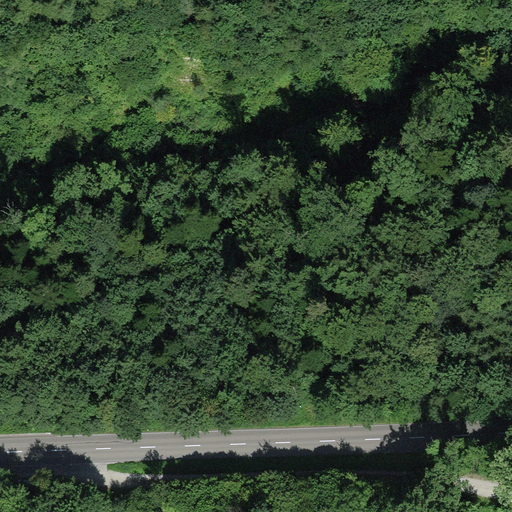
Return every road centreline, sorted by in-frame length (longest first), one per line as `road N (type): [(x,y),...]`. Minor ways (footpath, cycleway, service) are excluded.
road 1 (unclassified): [(511,431),(0,453)]
road 2 (track): [(74,450),(75,469),(117,482),(356,476),(511,498)]
